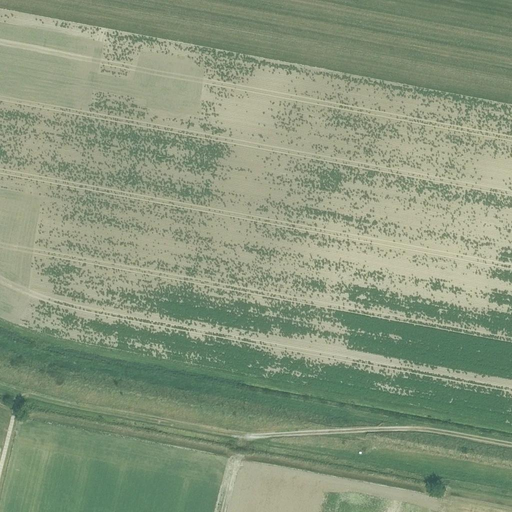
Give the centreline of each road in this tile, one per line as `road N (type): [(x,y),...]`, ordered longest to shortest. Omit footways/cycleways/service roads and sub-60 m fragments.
road 1 (track): [(50,358),(511,441)]
road 2 (track): [(237,437),(511,488)]
road 3 (track): [(0,387),(237,437)]
road 4 (track): [(237,437),(431,426)]
